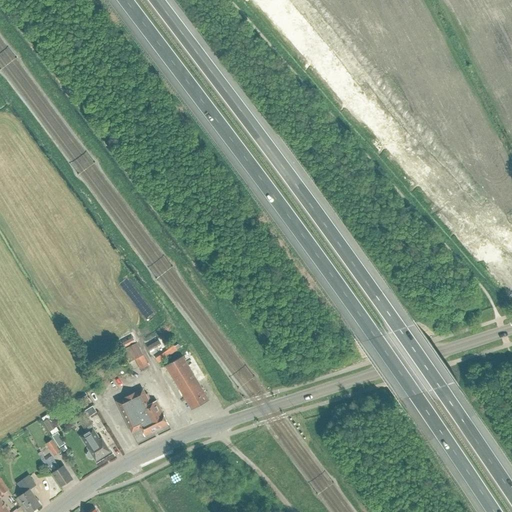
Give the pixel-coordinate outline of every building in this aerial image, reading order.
[(133,337),(122,343),(124,347),(135,342),(133,337)] [(158,340),(147,346),(149,351),(161,344),(158,340)] [(134,359),(142,355),(136,342),(122,350),(128,362),(134,359)] [(172,345),(154,358),(158,363),(176,350),(172,345)] [(143,355),(142,355),(134,359),(140,370),(149,365),(143,355)] [(191,409),(208,399),(182,356),(165,366),(191,409)] [(119,374),(112,377),(113,379),(107,381),(115,399),(122,396),(116,384),(122,381),(119,374)] [(142,391),(120,401),(132,427),(139,423),(145,435),(168,424),(163,412),(157,400),(147,405),(145,401),(147,401),(147,400),(150,398),(147,393),(144,394),(142,391)] [(77,400),(81,407),(89,402),(85,395),(77,400)] [(85,411),(88,416),(95,412),(92,406),(85,411)] [(95,410),(102,422),(109,418),(102,406),(95,410)] [(85,411),(77,416),(84,428),(86,431),(93,427),(91,423),(92,423),(88,416),(85,411)] [(48,419),(44,421),(50,431),(54,428),(48,419)] [(94,429),(81,437),(87,447),(88,447),(89,449),(88,451),(87,453),(88,455),(89,457),(91,457),(94,456),(96,460),(110,451),(102,438),(100,439),(94,429)] [(56,434),(51,438),(58,448),(63,445),(56,434)] [(54,454),(59,451),(51,439),(46,443),(54,454)] [(9,444),(2,449),(8,457),(14,453),(9,444)] [(61,486),(72,478),(63,465),(59,467),(55,461),(48,465),(53,472),(52,472),(61,486)] [(0,495),(9,489),(1,477),(2,476),(0,473),(0,495)] [(28,511),(30,511),(40,505),(30,489),(36,485),(29,475),(17,483),(24,492),(18,496),(28,511)] [(0,511),(9,511),(0,499),(0,511)]
